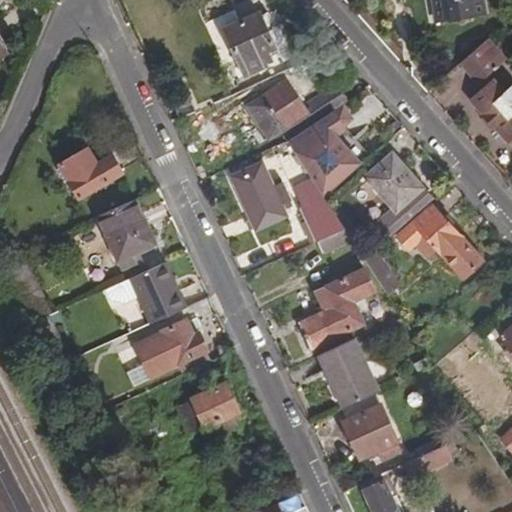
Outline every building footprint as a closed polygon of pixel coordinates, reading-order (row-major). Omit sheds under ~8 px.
[(436,0),(440,24),(484,17),(481,0),(484,0),(436,0)] [(276,49),(260,14),(225,30),(247,76),(268,66),(263,55),(276,49)] [(485,44),(464,62),(481,81),(501,63),(485,44)] [(511,87),(506,93),(496,81),(473,101),(510,141),(511,139),(511,87)] [(281,131),(289,142),(343,106),(349,103),(337,86),(310,103),(314,109),(309,112),(290,83),(253,108),(270,137),(281,131)] [(348,115),(343,106),(289,142),(314,180),(324,195),(358,165),(334,138),(346,127),(348,115)] [(97,165),(89,149),(61,165),(81,198),(123,174),(111,156),(97,165)] [(433,198),(393,155),(366,179),(395,211),(378,227),(389,239),(433,198)] [(273,188),(262,163),(233,176),(258,230),(286,217),(280,205),(290,200),(282,184),(273,188)] [(304,223),(312,244),(316,242),(346,229),(325,197),(324,195),(314,180),(296,187),(304,207),(300,209),(307,222),(304,223)] [(155,243),(136,199),(100,216),(120,260),(139,250),(155,243)] [(448,212),(437,202),(398,236),(410,249),(414,244),(427,257),(437,249),(463,278),(483,261),(444,216),(448,212)] [(346,229),(316,242),(322,255),(354,241),(346,229)] [(143,258),(139,250),(120,260),(123,266),(143,258)] [(366,260),(388,294),(400,286),(378,250),(366,260)] [(23,252),(3,261),(28,305),(43,298),(23,252)] [(185,308),(165,262),(130,278),(152,323),(185,308)] [(365,269),(326,288),(334,308),(327,312),(301,324),(312,348),(366,324),(354,301),(375,292),(365,269)] [(334,308),(326,288),(319,291),(327,312),(334,308)] [(43,298),(28,305),(36,321),(40,319),(59,309),(50,294),(43,298)] [(183,375),(211,362),(206,352),(207,351),(199,333),(193,336),(186,321),(164,332),(164,333),(137,345),(152,378),(179,367),(183,375)] [(511,329),(503,337),(511,347),(507,351),(511,357),(511,329)] [(321,355),(345,409),(381,392),(356,338),(321,355)] [(61,341),(49,346),(60,366),(71,361),(61,341)] [(67,381),(81,413),(96,407),(81,374),(67,381)] [(208,427),(234,414),(240,411),(227,384),(194,399),(198,408),(183,415),(193,434),(208,427)] [(402,452),(381,407),(345,423),(361,459),(372,454),(376,464),(402,452)] [(219,447),(244,436),(234,414),(208,427),(219,447)] [(453,441),(406,463),(414,477),(460,456),(453,441)] [(256,483),(240,448),(205,465),(221,499),(256,483)] [(380,475),(361,484),(373,511),(397,511),(392,499),(396,497),(388,479),(383,482),(380,475)] [(282,511),(278,503),(258,511),(282,511)]
